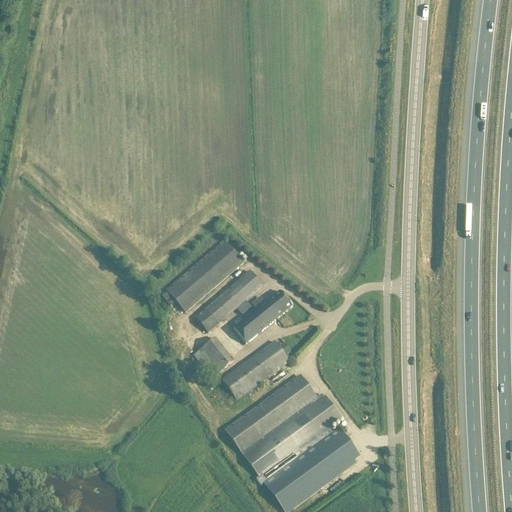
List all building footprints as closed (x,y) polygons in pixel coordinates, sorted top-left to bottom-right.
[(167,291),(185,313),(243,264),(224,242),(167,291)] [(208,333),(255,293),(262,286),(250,272),(195,318),(208,333)] [(246,345),(292,307),(280,292),(264,305),(259,299),(253,304),(257,310),(233,329),(246,345)] [(229,365),(234,361),(215,338),(210,343),(199,351),(218,374),(229,365)] [(239,399),(281,368),(289,362),(274,342),(234,371),(224,379),(237,397),(239,399)] [(228,429),(225,431),(258,478),(255,480),(260,486),(263,484),(283,511),(290,511),(357,463),(355,461),(360,457),(339,428),(331,433),(328,429),(332,426),(340,420),(321,394),(315,399),(299,377),(291,383),(228,429)]
